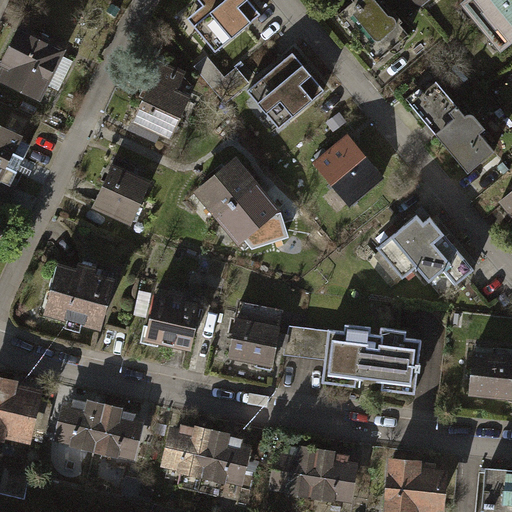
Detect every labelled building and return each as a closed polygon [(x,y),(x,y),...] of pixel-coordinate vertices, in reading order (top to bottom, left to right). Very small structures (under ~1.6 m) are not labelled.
[(244,16),(231,0),(199,0),(189,9),(214,40),(244,16)] [(352,0),(336,15),(375,60),(407,33),(378,0),(352,0)] [(511,0),(466,0),(479,16),(475,19),(487,33),(489,31),(503,47),(511,39),(511,0)] [(18,29),(0,67),(0,77),(38,95),(43,84),(58,90),(72,61),(58,55),(60,49),(18,29)] [(293,52),(247,89),(278,127),(324,90),(293,52)] [(206,58),(196,67),(212,86),(222,77),(206,58)] [(150,84),(131,128),(142,133),(146,125),(170,135),(188,96),(175,90),(180,79),(168,65),(156,60),(146,82),(150,84)] [(234,67),(222,77),(212,86),(225,101),(246,82),(234,67)] [(439,84),(414,104),(467,171),(492,151),(477,132),(484,127),(472,113),(463,115),(439,84)] [(0,126),(0,179),(10,185),(30,145),(15,138),(17,135),(0,126)] [(332,182),(348,204),(381,179),(348,136),(313,162),(330,184),(332,182)] [(116,157),(94,203),(130,220),(148,183),(129,175),(133,165),(116,157)] [(197,188),(219,214),(254,185),(232,159),(197,188)] [(14,187),(10,185),(0,179),(0,205),(4,208),(14,187)] [(275,211),(254,185),(219,214),(241,240),(275,211)] [(511,190),(499,201),(511,216),(511,190)] [(400,277),(415,265),(426,257),(422,252),(444,234),(429,214),(420,222),(415,215),(376,246),(400,277)] [(472,269),(444,234),(422,252),(426,257),(415,265),(427,281),(443,268),(454,282),(472,269)] [(56,266),(46,303),(51,312),(100,324),(112,279),(91,274),(93,267),(79,264),(77,271),(56,266)] [(155,295),(146,335),(189,345),(198,304),(182,300),(184,293),(170,290),(169,298),(155,295)] [(239,301),(229,356),(272,364),(282,309),(239,301)] [(345,324),(345,331),(329,329),(326,358),(323,383),(355,386),(355,379),(381,381),(380,391),(414,394),(420,340),(406,339),(407,330),(382,328),(381,335),(370,334),(371,327),(345,324)] [(284,353),(300,355),(303,327),(288,325),(284,353)] [(329,329),(303,327),(300,355),(326,358),(329,329)] [(472,352),(469,392),(511,395),(511,394),(511,354),(502,354),(502,347),(492,346),(492,354),(472,352)] [(12,384),(0,380),(0,430),(1,426),(26,432),(35,397),(11,391),(12,384)] [(58,437),(93,446),(104,405),(89,401),(87,408),(66,403),(58,437)] [(119,408),(104,405),(93,446),(130,454),(137,422),(117,417),(119,408)] [(177,485),(199,490),(212,431),(197,427),(196,434),(173,429),(165,463),(181,466),(177,485)] [(225,434),(212,431),(199,490),(217,494),(221,477),(236,480),(244,446),(223,442),(225,434)] [(274,485),(310,490),(316,449),(301,447),(300,455),(279,451),(274,485)] [(331,452),(316,449),(310,490),(346,496),(351,463),(329,460),(331,452)] [(419,463),(390,461),(387,511),(394,511),(412,511),(413,506),(438,507),(440,472),(418,471),(419,463)] [(511,511),(511,469),(486,468),(482,511),(511,511)] [(140,481),(126,478),(123,492),(137,495),(140,481)]
